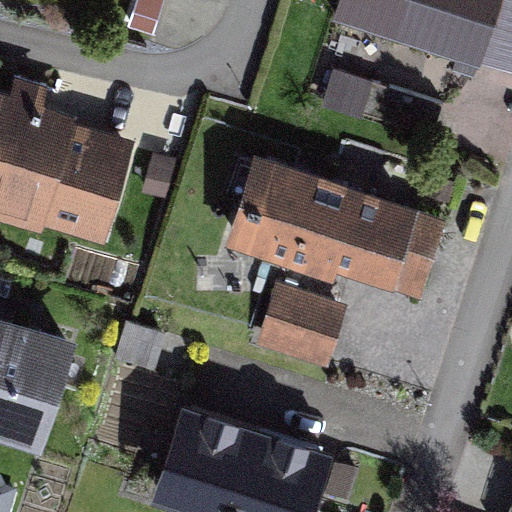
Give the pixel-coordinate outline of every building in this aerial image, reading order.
[(511,0),(348,0),(344,13),(510,67),(511,61),(511,0)] [(337,67),(324,107),(370,122),(375,106),(417,119),(425,96),(337,67)] [(0,83),(0,212),(100,240),(127,143),(75,129),(82,106),(0,83)] [(252,151),(225,233),(405,292),(432,209),(252,151)] [(279,284),(259,339),(320,362),(340,307),(279,284)] [(0,316),(0,436),(39,449),(76,342),(0,316)] [(187,402),(157,497),(205,511),(313,511),(334,448),(187,402)]
